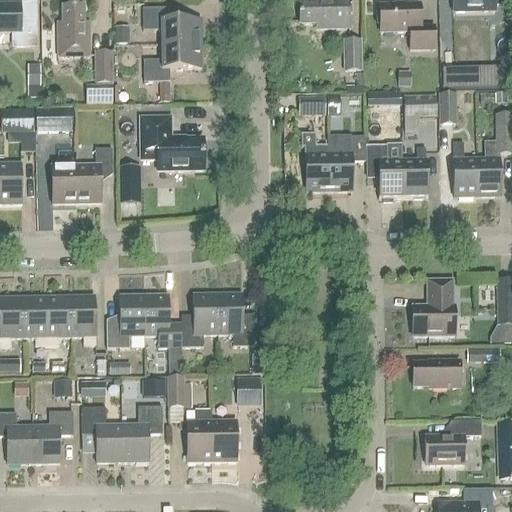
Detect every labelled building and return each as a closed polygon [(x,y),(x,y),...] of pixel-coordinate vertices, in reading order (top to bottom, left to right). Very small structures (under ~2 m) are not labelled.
[(315,32),(349,31),(348,0),(338,0),(314,0),(314,5),(298,6),(298,27),(315,27),(315,32)] [(494,8),(508,7),(508,0),(451,0),(451,15),(494,14),(494,8)] [(36,49),(36,21),(20,22),(19,6),(5,6),(5,9),(0,8),(0,35),(11,35),(11,50),(36,49)] [(434,52),(433,28),(419,28),(419,6),(379,7),(379,35),(409,34),(409,53),(434,52)] [(89,59),(88,25),(83,25),(83,8),(61,9),(62,25),(57,25),(57,59),(89,59)] [(200,47),(200,23),(168,23),(168,10),(142,11),(142,33),(160,33),(160,47),(200,47)] [(129,29),(114,29),(114,46),(129,46),(129,29)] [(344,73),(360,73),(359,43),(343,43),(344,73)] [(169,71),(201,71),(200,47),(160,47),(160,62),(143,63),(143,85),(158,84),(159,105),(169,105),(169,71)] [(95,85),(111,85),(110,55),(95,55),(95,85)] [(38,87),(37,68),(25,68),(26,87),(38,87)] [(410,90),(410,74),(396,74),(396,90),(410,90)] [(362,75),(355,75),(355,88),(345,87),(345,96),(362,96),(362,75)] [(112,87),(85,87),(85,107),(112,107),(112,87)] [(366,96),(366,109),(378,108),(378,95),(366,96)] [(506,106),(506,95),(494,95),(494,106),(506,106)] [(327,119),(339,119),(339,98),(326,98),(327,119)] [(436,118),(435,98),(403,99),(403,120),(436,118)] [(454,98),(438,98),(439,127),(455,126),(454,98)] [(299,100),(300,118),(324,117),(324,99),(299,100)] [(71,111),(35,112),(35,135),(71,134),(71,111)] [(0,112),(0,115),(1,133),(33,132),(32,112),(0,112)] [(497,157),(511,156),(511,128),(511,118),(496,118),(496,129),(495,129),(496,145),(484,145),(484,161),(475,161),(476,200),(499,200),(498,161),(497,161),(497,157)] [(139,120),(140,162),(157,162),(157,174),(202,173),(202,141),(176,141),(176,140),(166,140),(166,121),(170,121),(170,120),(139,120)] [(305,195),(328,195),(327,156),(328,156),(328,148),(315,148),(314,136),(300,136),(300,150),(304,149),(305,195)] [(328,156),(327,156),(328,195),(351,195),(350,165),(364,165),(363,139),(350,139),(340,140),(328,140),(328,148),(328,156)] [(391,202),(402,202),(401,163),(401,146),(386,147),(386,148),(365,148),(366,177),(378,177),(378,201),(377,201),(377,202),(382,202),(382,205),(391,205),(391,202)] [(476,200),(475,161),(463,162),(462,146),(452,146),(453,201),(476,200)] [(416,163),(401,163),(402,202),(427,201),(427,200),(425,200),(425,151),(416,151),(416,163)] [(75,169),(75,206),(100,206),(99,177),(111,177),(111,152),(94,152),(94,168),(75,169)] [(0,166),(0,207),(21,207),(20,167),(0,166)] [(51,207),(75,206),(75,169),(51,169),(51,207)] [(141,181),(140,169),(119,170),(119,181),(141,181)] [(511,281),(496,282),(497,327),(511,326),(511,281)] [(412,340),(454,339),(453,309),(452,309),(451,283),(426,283),(427,309),(411,309),(412,340)] [(192,326),(180,327),(181,350),(202,350),(202,338),(217,338),(217,297),(191,297),(192,326)] [(217,297),(217,338),(232,338),(232,350),(253,349),(253,317),(252,317),(252,325),(241,326),(241,297),(217,297)] [(143,298),(118,299),(118,326),(105,327),(106,352),(129,351),(129,339),(143,339),(143,298)] [(167,298),(143,298),(143,339),(156,339),(156,352),(180,351),(180,326),(168,326),(167,298)] [(69,299),(45,300),(46,349),(58,349),(58,341),(70,340),(69,299)] [(69,299),(70,340),(82,340),(82,349),(95,349),(94,299),(69,299)] [(10,341),(22,341),(21,300),(0,300),(0,350),(10,350),(10,341)] [(45,300),(21,300),(22,341),(34,341),(34,350),(46,349),(45,300)] [(466,352),(466,364),(498,364),(498,352),(466,352)] [(19,362),(0,362),(0,374),(19,374),(19,362)] [(96,363),(96,379),(104,379),(105,363),(96,363)] [(428,365),(412,365),(412,390),(428,390),(428,391),(459,391),(458,363),(428,363),(428,365)] [(64,374),(63,364),(50,364),(50,374),(64,374)] [(44,375),(44,365),(31,365),(31,375),(44,375)] [(129,378),(129,365),(108,365),(108,378),(129,378)] [(167,410),(183,410),(183,380),(167,380),(167,410)] [(235,408),(259,408),(259,381),(235,381),(235,408)] [(156,398),(165,398),(165,382),(156,382),(156,398)] [(72,400),(71,383),(52,384),(53,401),(72,400)] [(104,384),(92,384),(92,400),(105,399),(104,384)] [(27,400),(27,385),(13,386),(13,400),(27,400)] [(121,466),(121,428),(104,428),(104,410),(80,411),(81,439),(95,439),(95,466),(121,466)] [(161,438),(161,410),(137,410),(137,428),(121,428),(121,466),(148,465),(147,438),(161,438)] [(195,414),(195,426),(185,426),(186,465),(211,464),(210,425),(210,413),(195,414)] [(48,429),(31,430),(32,467),(58,466),(58,439),(72,439),(72,415),(48,415),(48,429)] [(32,467),(31,430),(15,430),(15,416),(0,416),(0,440),(5,440),(6,467),(32,467)] [(454,424),(454,439),(424,439),(425,468),(463,467),(463,439),(480,439),(479,423),(454,424)] [(235,425),(210,425),(211,464),(235,464),(235,425)] [(511,425),(497,426),(499,466),(511,465),(511,425)] [(462,491),(462,506),(437,506),(436,511),(476,511),(477,510),(491,510),(491,491),(462,491)]
